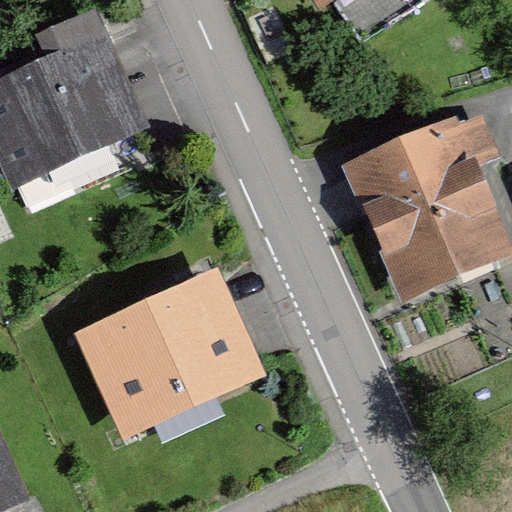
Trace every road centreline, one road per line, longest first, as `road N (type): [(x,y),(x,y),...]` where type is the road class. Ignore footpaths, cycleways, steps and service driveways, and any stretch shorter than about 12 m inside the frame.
road 1 (tertiary): [(388,437),(185,0)]
road 2 (residential): [(249,511),(388,437)]
